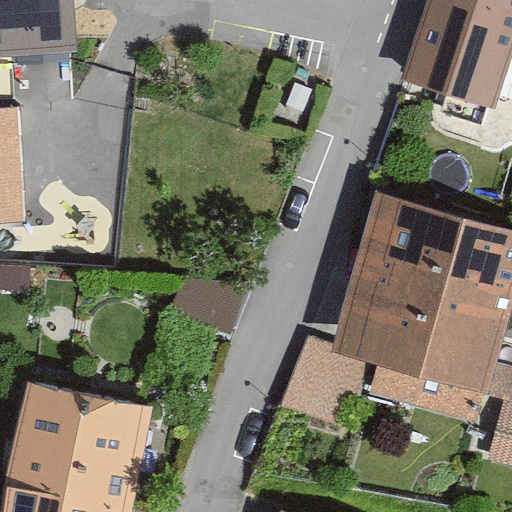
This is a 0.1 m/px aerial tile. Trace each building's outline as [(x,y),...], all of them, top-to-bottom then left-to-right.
[(83,43),(79,0),(0,0),(0,51),(9,51),(83,43)] [(511,0),(442,0),(416,95),(511,121),(511,119),(511,0)] [(9,51),(0,51),(0,205),(18,204),(9,51)] [(511,374),(511,251),(381,220),(342,379),(502,418),(511,374)] [(511,399),(494,450),(511,454),(511,399)]
